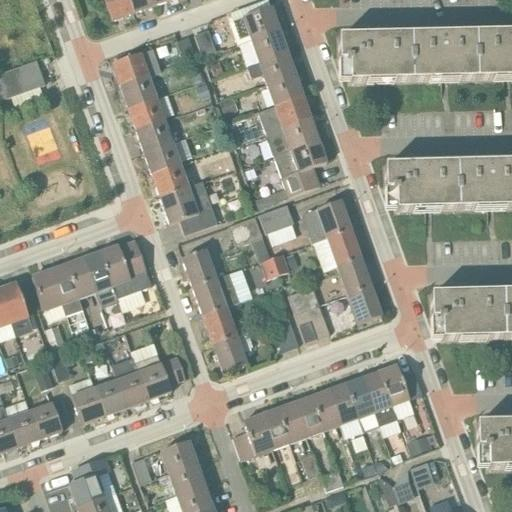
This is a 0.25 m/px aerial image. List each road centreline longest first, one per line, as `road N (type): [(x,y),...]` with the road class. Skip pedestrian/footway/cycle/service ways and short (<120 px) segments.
road 1 (residential): [(209,408),(415,334)]
road 2 (unclassified): [(305,24),(511,17)]
road 3 (residential): [(209,408),(141,217)]
road 4 (residential): [(26,476),(209,408)]
road 5 (residential): [(83,53),(251,0)]
road 6 (residential): [(141,217),(83,53)]
road 7 (residential): [(351,152),(511,143)]
road 8 (residential): [(0,268),(141,217)]
road 9 (residential): [(351,152),(305,24)]
road 10 (residential): [(394,275),(351,152)]
